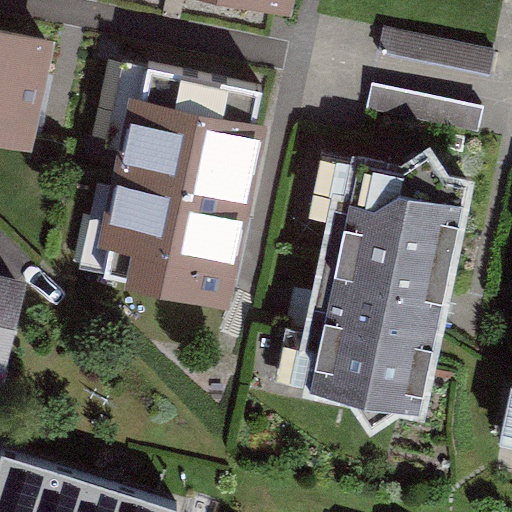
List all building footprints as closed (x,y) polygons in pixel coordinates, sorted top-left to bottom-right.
[(0,134),(11,138),(38,36),(0,24),(0,134)] [(284,110),(129,75),(86,251),(241,285),(284,110)] [(333,147),(283,373),(413,402),(463,176),(333,147)] [(24,249),(0,244),(0,341),(4,342),(24,249)] [(511,336),(491,433),(511,437),(511,336)] [(0,433),(0,511),(167,511),(175,481),(0,433)]
